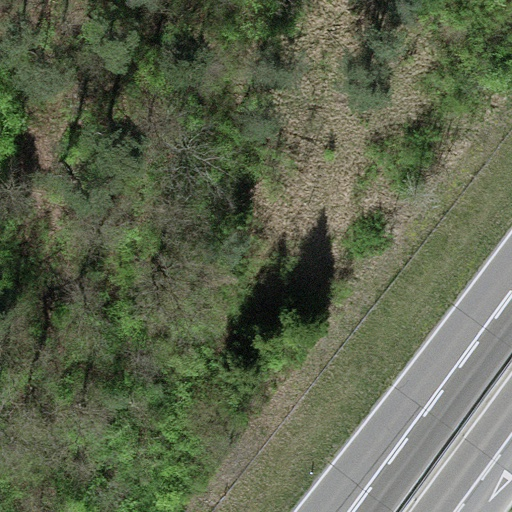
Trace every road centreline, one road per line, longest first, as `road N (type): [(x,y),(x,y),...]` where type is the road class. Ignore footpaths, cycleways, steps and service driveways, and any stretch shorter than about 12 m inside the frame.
road 1 (trunk): [(511,254),(315,511)]
road 2 (trunk): [(511,324),(374,511)]
road 3 (trunk): [(431,511),(511,401)]
